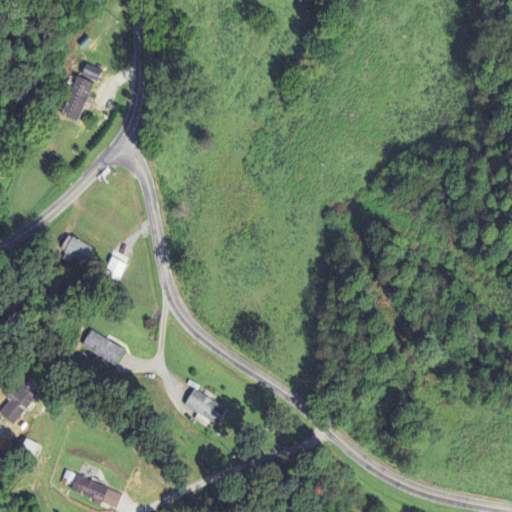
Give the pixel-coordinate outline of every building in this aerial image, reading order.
[(98,82),(102,71),(85,66),(82,77),(98,82)] [(91,84),(74,79),(63,119),(80,124),(91,84)] [(59,255),(84,268),(93,250),(67,237),(59,255)] [(81,347),(115,368),(125,352),(91,331),(81,347)] [(8,401),(9,401),(0,414),(0,416),(14,426),(34,397),(18,386),(8,401)] [(184,407),(217,426),(226,410),(193,391),(184,407)] [(70,493),(117,510),(122,494),(76,477),(70,493)]
